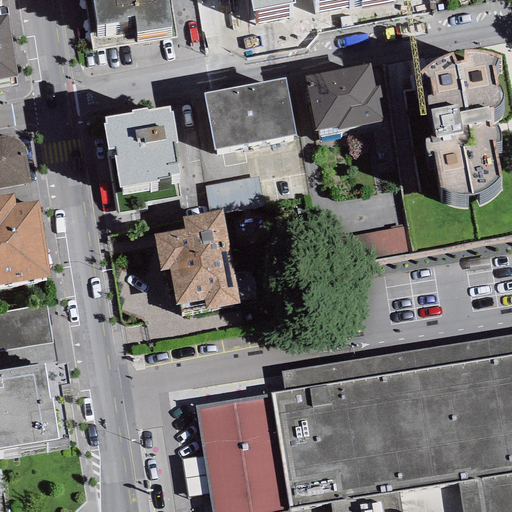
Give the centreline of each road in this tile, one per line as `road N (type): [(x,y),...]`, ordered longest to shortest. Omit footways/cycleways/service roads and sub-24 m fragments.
road 1 (residential): [(511,19),(56,106)]
road 2 (tertiary): [(119,511),(56,106)]
